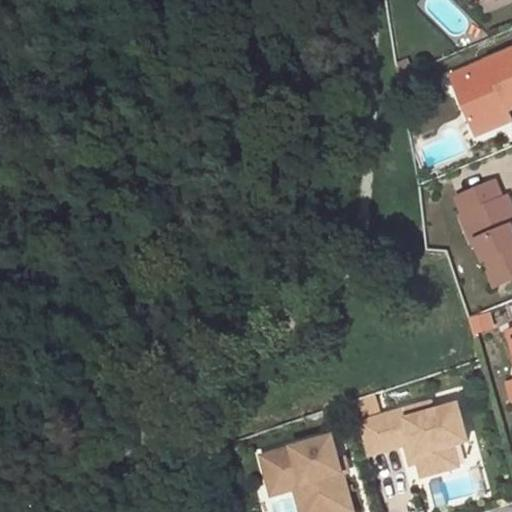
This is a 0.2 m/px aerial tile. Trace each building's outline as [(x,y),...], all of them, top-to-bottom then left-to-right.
[(511,52),(467,72),(475,90),(461,96),(478,135),(503,125),(497,109),(506,105),(508,110),(511,108),(511,52)] [(408,59),(396,65),(398,79),(412,72),(408,59)] [(412,72),(398,79),(401,92),(417,84),(412,72)] [(475,90),(467,72),(453,77),(461,96),(475,90)] [(497,109),(503,125),(511,121),(511,120),(508,110),(506,105),(497,109)] [(511,207),(508,198),(504,200),(497,183),(459,199),(466,216),(478,244),(496,287),(511,279),(511,207)] [(471,247),(478,244),(466,216),(459,218),(471,247)] [(489,313),(470,318),(473,331),(493,326),(489,313)] [(358,423),(367,455),(406,445),(413,443),(419,463),(422,477),(445,471),(441,458),(447,447),(453,446),(469,441),(459,405),(434,411),(431,403),(358,423)] [(333,436),(262,456),(269,483),(300,474),(303,484),(306,483),(314,511),(351,511),(354,511),(343,473),(340,460),(333,436)] [(411,465),(419,463),(413,443),(406,445),(411,465)] [(441,458),(445,471),(459,467),(453,446),(447,447),(441,458)] [(340,460),(343,473),(349,471),(345,458),(340,460)] [(300,474),(269,483),(272,494),(295,488),(301,511),(314,511),(306,483),(303,484),(300,474)]
